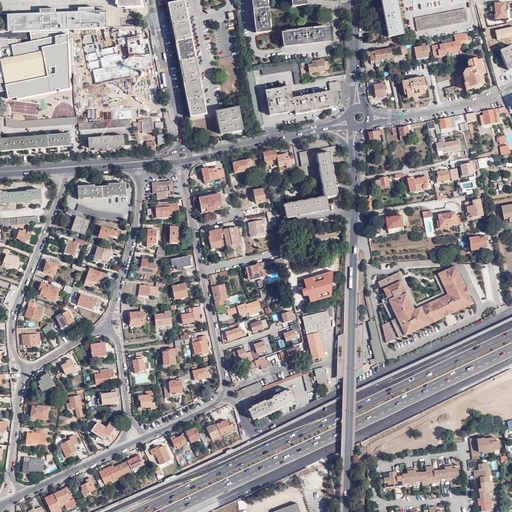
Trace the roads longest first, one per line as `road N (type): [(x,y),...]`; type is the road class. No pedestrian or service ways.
road 1 (motorway): [(511,333),(173,493)]
road 2 (motorway): [(248,473),(511,348)]
road 3 (secondary): [(353,239),(347,511)]
road 4 (residential): [(24,370),(12,321),(68,166)]
road 5 (residential): [(369,269),(387,351),(476,317),(482,307)]
road 6 (residential): [(137,161),(136,223),(107,324)]
road 7 (residential): [(503,313),(357,383)]
road 8 (residential): [(150,0),(178,148)]
road 9 (residential): [(333,395),(256,432),(223,395)]
road 10 (residential): [(107,324),(119,341),(134,445)]
road 11 (residential): [(134,445),(21,496)]
road 12 (primary): [(189,155),(307,131)]
